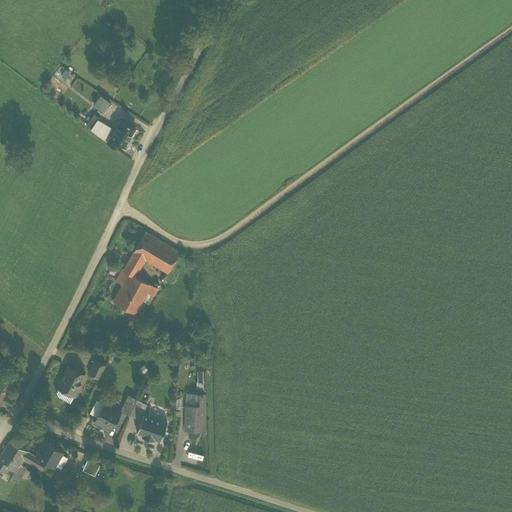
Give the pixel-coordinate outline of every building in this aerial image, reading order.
[(100,95),(93,105),(102,112),(109,102),(100,95)] [(97,134),(107,141),(110,137),(110,136),(107,135),(111,128),(97,119),(90,129),(97,134)] [(110,137),(107,141),(115,146),(118,142),(125,146),(136,129),(120,119),(110,136),(110,137)] [(145,231),(133,252),(145,259),(168,273),(180,252),(145,231)] [(134,275),(145,259),(133,252),(123,269),(134,276),(134,275)] [(113,301),(135,313),(147,292),(151,285),(134,275),(134,276),(123,269),(116,281),(123,285),(113,301)] [(151,285),(147,292),(152,295),(157,288),(151,285)] [(88,373),(99,378),(105,365),(94,360),(88,373)] [(62,389),(74,395),(78,388),(79,388),(83,381),(82,381),(85,374),(68,366),(60,382),(64,384),(62,389)] [(0,400),(1,402),(13,382),(4,377),(4,378),(0,375),(0,400)] [(186,429),(203,429),(203,422),(200,422),(199,421),(199,417),(204,417),(205,393),(198,393),(195,394),(195,400),(193,400),(193,405),(191,406),(186,406),(186,429)] [(120,411),(129,415),(137,399),(128,395),(120,411)] [(144,411),(146,404),(137,399),(129,415),(138,419),(141,409),(144,411)] [(108,428),(111,429),(120,411),(116,409),(115,407),(114,406),(112,407),(104,403),(95,420),(106,426),(107,428),(108,428)] [(160,440),(167,422),(161,420),(162,418),(149,413),(148,415),(143,413),(136,432),(142,434),(141,436),(153,441),(154,438),(160,440)] [(78,426),(83,429),(88,419),(83,417),(78,426)] [(3,450),(22,461),(24,459),(42,470),(47,462),(36,455),(9,440),(3,450)] [(44,441),(36,455),(47,462),(54,466),(62,452),(44,441)] [(20,464),(22,461),(3,450),(0,455),(0,470),(3,473),(7,467),(14,471),(10,477),(18,482),(27,468),(20,464)] [(85,458),(81,469),(94,474),(98,463),(85,458)] [(7,483),(17,488),(20,483),(10,477),(7,483)]
